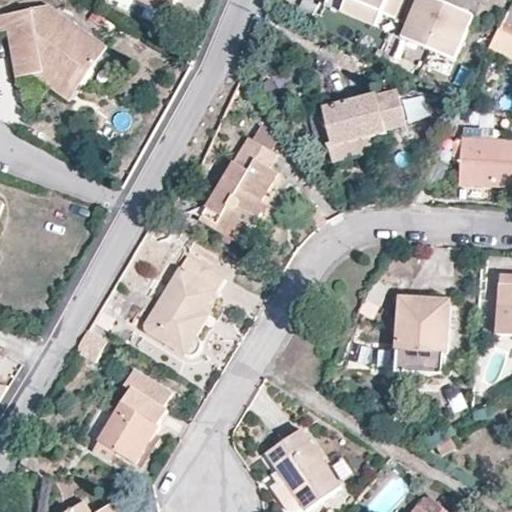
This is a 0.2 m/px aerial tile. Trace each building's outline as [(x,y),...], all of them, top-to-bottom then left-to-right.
[(138,0),(171,14),(177,0),(138,0)] [(325,0),(324,5),(373,25),(379,10),(406,21),(399,37),(453,59),(472,14),(438,0),(325,0)] [(16,79),(34,75),(54,72),(79,90),(108,50),(50,8),(0,16),(0,33),(8,32),(16,79)] [(511,34),(500,28),(489,50),(511,61),(511,34)] [(54,72),(34,75),(70,102),(79,90),(54,72)] [(398,92),(324,111),(333,144),(334,149),(370,140),(407,129),(398,92)] [(333,144),(324,111),(308,114),(317,148),(333,144)] [(462,185),(511,187),(511,143),(480,142),(481,131),(465,131),(464,140),(454,140),(453,161),(463,162),(462,185)] [(256,209),(262,201),(278,174),(270,169),(278,155),(250,138),(201,220),(244,246),(264,214),(256,209)] [(374,154),(370,140),(334,149),(330,150),(333,165),(374,154)] [(269,206),(262,201),(256,209),(264,214),(269,206)] [(194,330),(205,313),(224,280),(187,257),(147,322),(147,325),(148,330),(150,334),(186,357),(200,334),(194,330)] [(511,277),(502,277),(497,333),(511,334),(511,277)] [(441,329),(443,300),(403,298),(399,373),(444,376),(445,356),(434,356),(434,329),(441,329)] [(448,300),(443,300),(441,329),(434,329),(434,356),(445,356),(448,300)] [(92,324),(103,331),(111,319),(100,312),(92,324)] [(210,316),(205,313),(194,330),(200,334),(210,316)] [(111,319),(103,331),(106,332),(113,321),(111,319)] [(89,330),(76,352),(87,359),(99,336),(89,330)] [(99,336),(87,359),(94,364),(108,342),(99,336)] [(133,387),(99,441),(117,452),(136,464),(152,436),(169,410),(164,406),(174,392),(136,369),(127,383),(133,387)] [(0,404),(1,403),(11,388),(0,385),(0,404)] [(267,455),(285,481),(303,507),(305,511),(308,511),(342,488),(303,432),(267,455)] [(450,438),(434,446),(440,458),(456,448),(450,438)] [(117,452),(99,441),(93,451),(111,462),(117,452)] [(295,511),(303,507),(285,481),(274,488),(290,511),(295,511)] [(414,511),(449,511),(433,498),(426,498),(419,506),(420,506),(414,511)] [(113,511),(110,506),(99,511),(89,511),(83,503),(69,511),(113,511)]
